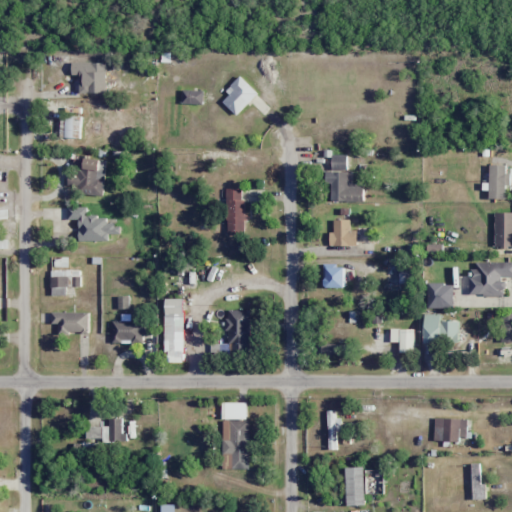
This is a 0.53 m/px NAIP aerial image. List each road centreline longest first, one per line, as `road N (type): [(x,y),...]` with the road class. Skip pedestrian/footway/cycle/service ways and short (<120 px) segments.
road 1 (residential): [(511,381),(0,384)]
road 2 (residential): [(294,511),(290,138)]
road 3 (residential): [(30,511),(38,142)]
